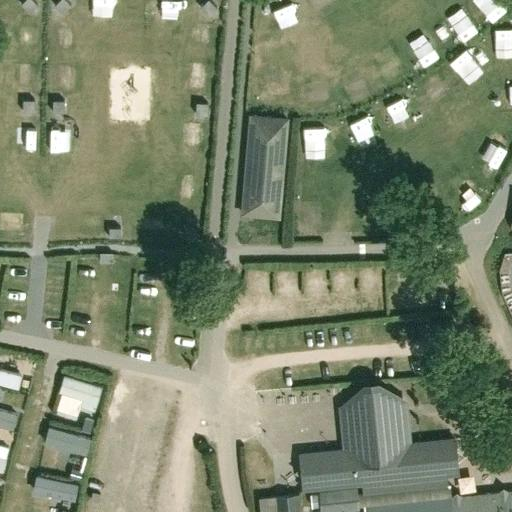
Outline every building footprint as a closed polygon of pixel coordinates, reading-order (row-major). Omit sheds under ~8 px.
[(82,0),(84,26),(106,25),(104,0),(82,0)] [(200,0),(202,24),(224,22),(222,0),(200,0)] [(422,0),(428,11),(449,2),(447,0),(422,0)] [(480,0),(485,19),(502,15),(499,0),(480,0)] [(116,2),(116,19),(126,19),(127,2),(116,2)] [(128,3),(128,21),(146,21),(146,4),(128,3)] [(26,6),(0,9),(0,31),(29,27),(26,6)] [(308,32),(306,10),(286,11),(287,33),(308,32)] [(436,24),(447,42),(465,32),(455,13),(436,24)] [(396,40),(408,69),(426,61),(414,32),(396,40)] [(222,55),(222,38),(191,38),(191,54),(222,55)] [(73,40),(72,51),(103,52),(103,41),(73,40)] [(34,44),(1,46),(3,65),(35,63),(34,44)] [(112,70),(142,71),(143,49),(113,48),(112,70)] [(375,80),(389,74),(380,52),(366,58),(375,80)] [(319,54),(295,66),(303,81),(327,69),(319,54)] [(505,80),(511,76),(511,62),(499,69),(505,80)] [(83,105),(102,105),(102,83),(83,83),(83,105)] [(336,84),(314,91),(322,118),(335,113),(331,100),(340,97),(336,84)] [(190,86),(189,109),(217,110),(218,87),(190,86)] [(116,109),(141,109),(142,88),(117,87),(116,109)] [(5,119),(29,120),(30,99),(6,98),(5,119)] [(407,139),(424,130),(411,104),(394,113),(407,139)] [(467,116),(481,135),(498,123),(484,104),(467,116)] [(279,215),(288,117),(252,114),(243,211),(279,215)] [(214,123),(193,122),(192,148),(213,149),(214,123)] [(102,123),(71,124),(73,147),(104,145),(102,123)] [(438,135),(454,160),(472,148),(455,123),(438,135)] [(18,156),(36,156),(36,136),(19,135),(18,156)] [(125,158),(143,159),(143,136),(126,135),(125,158)] [(124,159),(124,137),(114,137),(113,159),(124,159)] [(7,138),(8,159),(17,159),(16,138),(7,138)] [(358,183),(369,180),(363,164),(353,167),(358,183)] [(209,192),(210,166),(181,165),(180,191),(209,192)] [(11,173),(11,194),(40,194),(40,173),(11,173)] [(303,180),(303,200),(313,200),(313,180),(303,180)] [(324,183),(315,183),(314,201),(324,201),(324,183)] [(178,205),(177,228),(208,229),(209,206),(178,205)] [(20,208),(9,208),(10,233),(21,232),(20,208)] [(374,238),(390,237),(390,238),(403,237),(401,209),(373,211),(374,238)] [(335,243),(334,221),(321,221),(321,217),(302,218),(303,244),(335,243)] [(101,254),(101,263),(114,263),(114,254),(101,254)] [(0,371),(0,389),(26,398),(31,383),(0,371)] [(90,429),(90,419),(107,418),(106,392),(69,394),(70,430),(90,429)] [(167,403),(166,412),(185,413),(186,405),(167,403)] [(454,438),(300,454),(303,487),(457,471),(454,438)] [(62,462),(94,466),(95,453),(63,449),(62,462)] [(48,502),(86,511),(90,493),(52,484),(48,502)] [(321,511),(331,511),(360,509),(357,487),(319,490),(321,511)] [(365,511),(511,511),(511,489),(364,504),(365,511)] [(275,511),(301,511),(299,493),(274,495),(275,511)]
